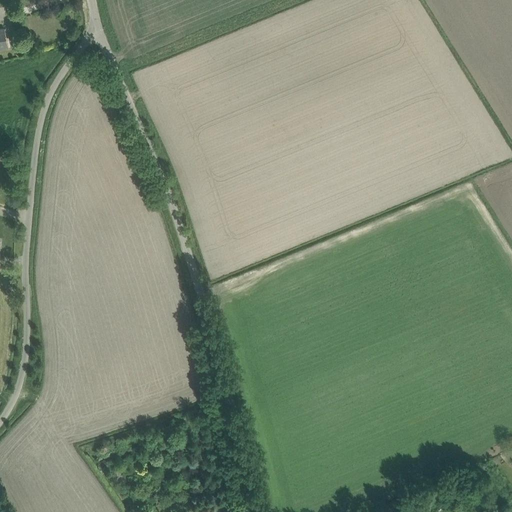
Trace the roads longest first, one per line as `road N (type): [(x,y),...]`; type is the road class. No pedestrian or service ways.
road 1 (unclassified): [(263,511),(168,194),(96,26)]
road 2 (unclassified): [(0,422),(23,361),(40,124),(47,99),(96,26)]
